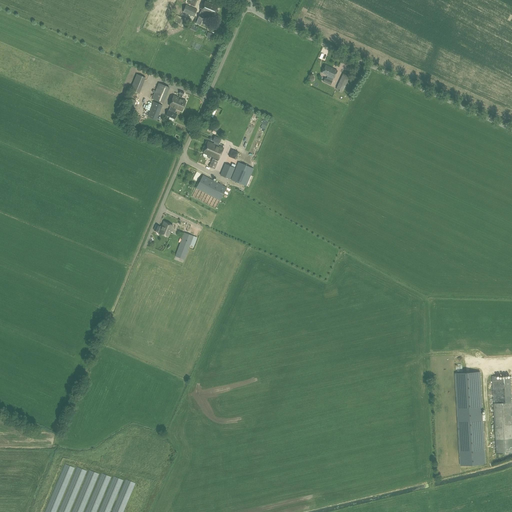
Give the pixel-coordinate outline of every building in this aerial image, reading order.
[(201,11),(198,18),(206,21),(208,15),(214,17),(218,6),(205,1),(201,11)] [(183,12),(194,16),(197,10),(186,5),(183,12)] [(322,73),(334,78),(337,71),(326,65),(322,73)] [(343,91),(350,76),(343,73),(336,88),(340,90),(339,92),(342,93),(343,91)] [(152,99),(163,103),(169,87),(159,83),(152,99)] [(183,95),(184,92),(180,90),(178,94),(179,94),(178,97),(173,95),(169,106),(171,106),(170,111),(167,110),(165,115),(175,119),(177,114),(175,113),(177,109),(182,111),(186,101),(181,99),(182,95),(183,95)] [(156,120),(162,105),(154,101),(148,117),(156,120)] [(218,143),(220,139),(214,136),(212,141),(215,142),(214,144),(208,141),(203,153),(209,155),(208,157),(210,158),(211,156),(219,159),(224,148),(218,145),(219,143),(218,143)] [(231,149),(228,156),(236,159),(238,152),(231,149)] [(213,159),(209,167),(214,169),(218,161),(213,159)] [(246,186),(254,168),(238,162),(231,179),(246,186)] [(220,175),(230,179),(235,168),(225,163),(220,175)] [(220,201),(227,187),(203,175),(196,188),(220,201)] [(161,227),(156,224),(154,230),(157,231),(158,231),(159,231),(159,233),(168,237),(173,225),(164,221),(161,227)] [(184,232),(175,256),(184,260),(191,242),(195,243),(197,237),(184,232)] [(502,368),(502,360),(474,359),(474,367),(502,368)] [(480,372),(455,374),(460,465),(485,464),(480,372)] [(511,378),(492,379),(493,403),(496,453),(511,452),(511,403),(511,378)]
